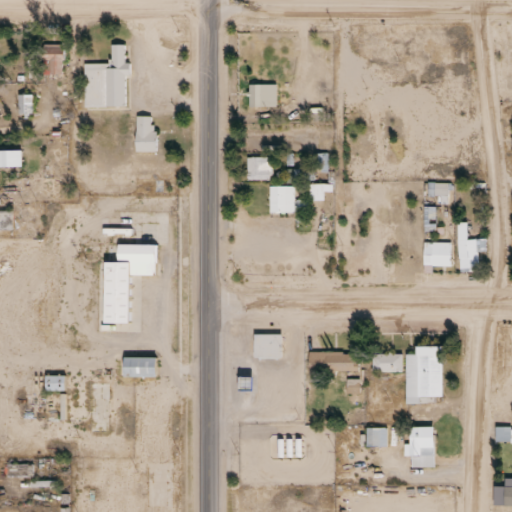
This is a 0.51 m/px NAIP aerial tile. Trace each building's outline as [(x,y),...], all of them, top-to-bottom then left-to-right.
[(41,43),(65,43),(66,54),(63,54),(63,69),(41,70),(41,43)] [(114,49),(114,68),(86,68),(86,116),(133,116),(133,68),(129,68),(129,49),(114,49)] [(275,84),(248,84),(248,106),(275,106),(275,84)] [(18,95),(18,113),(30,113),(30,95),(18,95)] [(324,121),(324,106),(307,106),(307,121),(324,121)] [(371,158),(380,158),(379,110),(369,110),(371,158)] [(139,120),(138,156),(161,157),(162,138),(157,138),(157,120),(139,120)] [(0,141),(0,160),(23,160),(22,141),(0,141)] [(326,168),(326,154),(315,154),(315,168),(326,168)] [(246,180),(272,180),(272,157),(246,157),(246,180)] [(425,183),(425,204),(448,204),(448,183),(425,183)] [(0,185),(0,193),(22,193),(22,186),(0,185)] [(268,213),(293,213),(293,186),(268,186),(268,213)] [(433,208),(423,208),(423,231),(433,231),(433,208)] [(0,211),(0,230),(11,231),(11,211),(0,211)] [(484,240),(458,240),(458,272),(477,272),(477,252),(484,252),(484,240)] [(422,267),(450,267),(450,242),(422,242),(422,267)] [(157,250),(121,251),(122,267),(107,267),(108,330),(133,329),(132,278),(157,278),(157,250)] [(281,334),(253,334),(253,358),(281,358),(281,334)] [(442,396),(442,345),(415,345),(415,354),(406,354),(405,403),(420,403),(420,396),(442,396)] [(357,370),(357,352),(307,352),(307,370),(357,370)] [(401,371),(401,353),(371,353),(371,371),(401,371)] [(127,361),(127,384),(161,384),(161,361),(127,361)] [(64,374),(45,374),(45,390),(64,390),(64,374)] [(433,466),(433,426),(409,426),(409,445),(404,445),(404,455),(411,455),(411,466),(433,466)] [(511,445),(511,426),(495,426),(495,446),(511,445)] [(365,446),(386,446),(386,427),(365,427),(365,446)] [(5,477),(31,477),(31,463),(5,463),(5,477)]
